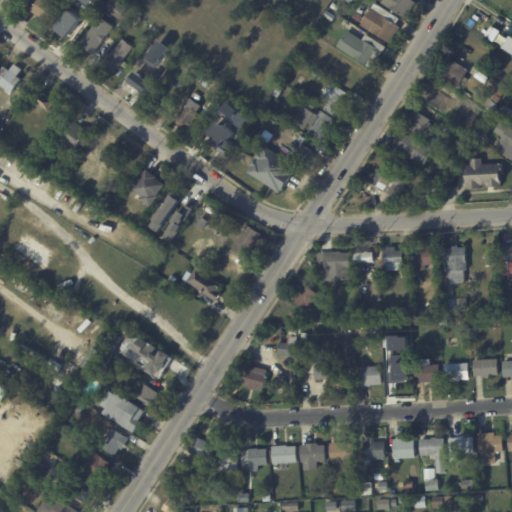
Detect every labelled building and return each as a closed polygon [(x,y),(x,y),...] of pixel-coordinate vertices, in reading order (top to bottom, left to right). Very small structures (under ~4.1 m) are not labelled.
[(49,25),(29,11),(37,0),(45,0),(59,9),(49,25)] [(113,0),(116,2),(126,10),(119,20),(113,15),(110,19),(104,14),(106,11),(103,9),(109,0),(113,0)] [(413,0),(417,2),(407,18),(382,2),(383,0),(413,0)] [(338,12),(332,8),(334,4),(341,7),(338,12)] [(399,20),(396,26),(400,29),(390,44),(361,26),(375,4),(399,20)] [(121,18),(127,10),(133,15),(127,23),(121,18)] [(334,23),(325,17),(328,11),(338,18),(334,23)] [(357,14),(362,17),(359,22),(353,19),(356,13),(357,14)] [(74,38),(72,41),(66,37),(63,41),(50,31),(64,14),(76,24),(72,30),(77,34),(74,38)] [(103,30),(107,33),(91,56),(79,46),(96,24),(100,27),(100,28),(103,30)] [(478,25),(498,37),(495,41),(476,29),(478,25)] [(349,32),(362,41),(366,35),(386,48),(372,70),(337,48),(347,31),(349,32)] [(511,36),(508,35),(502,48),(511,53),(511,36)] [(128,44),(134,49),(114,73),(104,64),(124,40),(128,44)] [(167,58),(159,54),(164,44),(177,51),(172,61),(167,58)] [(467,70),(457,87),(441,77),(451,60),(467,70)] [(21,72),(16,78),(20,81),(9,96),(4,93),(6,91),(0,86),(0,72),(3,68),(9,72),(14,65),(21,71),(21,72)] [(146,68),(150,72),(149,74),(156,80),(141,98),(129,89),(133,85),(129,81),(142,65),(146,68)] [(478,72),(488,79),(485,84),(474,78),(478,72)] [(205,89),(199,83),(205,76),(211,82),(205,89)] [(460,98),(446,120),(421,104),(435,81),(460,97),(460,98)] [(489,81),(497,86),(494,90),(487,84),(489,81)] [(349,96),(351,97),(342,109),(346,111),(339,121),(323,110),(330,100),(325,96),(333,84),(349,96)] [(278,99),(272,96),(278,85),(283,89),(278,99)] [(501,88),(506,92),(501,98),(496,94),(501,88)] [(48,97),(55,102),(49,112),(34,102),(41,92),(48,97)] [(492,101),(495,96),(501,99),(497,104),(492,101)] [(178,126),(177,125),(179,122),(177,120),(185,109),(187,110),(188,108),(187,107),(192,100),(202,108),(198,114),(200,115),(195,122),(200,126),(194,133),(183,125),(181,128),(178,126)] [(230,100),(244,112),(238,119),(233,115),(231,116),(226,111),(227,110),(224,107),(230,100)] [(491,101),(497,106),(496,106),(498,107),(494,113),(492,112),(491,113),(486,109),(491,101)] [(506,102),(511,106),(511,108),(510,112),(503,107),(506,102)] [(503,112),(511,117),(511,109),(506,106),(503,112)] [(313,117),(303,133),(294,128),(304,111),(313,117)] [(334,121),(325,136),(329,138),(324,145),(307,135),(321,112),(335,120),(334,121)] [(429,123),(420,137),(407,129),(417,112),(431,120),(429,123)] [(76,123),(88,132),(74,152),(59,142),(74,122),(76,123)] [(511,161),(503,156),(504,153),(496,148),(502,138),(494,133),(500,122),(511,129),(511,161)] [(222,157),(202,142),(216,123),(222,128),(220,132),(233,142),(222,157)] [(472,132),(477,123),(484,128),(478,136),(472,132)] [(110,138),(117,144),(105,158),(108,160),(101,169),(110,177),(100,189),(84,175),(90,168),(81,161),(104,133),(110,138)] [(488,137),(483,144),(478,141),(482,133),(488,136),(488,137)] [(434,153),(424,168),(394,148),(403,134),(434,153)] [(314,152),(315,153),(306,167),(293,158),(303,144),(314,152)] [(295,168),(296,168),(279,195),(246,174),(250,168),(249,167),(253,160),(256,163),(257,161),(254,159),(258,153),(259,154),(263,147),(295,168)] [(494,189),(487,189),(487,187),(481,187),(481,191),(467,191),(466,167),(471,167),(471,161),(482,160),(482,166),(502,166),(503,177),(501,177),(502,189),(494,189)] [(390,195),(381,190),(378,196),(368,190),(371,184),(373,180),(372,179),(375,175),(377,176),(384,165),(404,177),(392,196),(390,195)] [(154,176),(157,178),(156,179),(165,185),(151,204),(132,190),(147,170),(154,176)] [(439,186),(445,176),(452,180),(446,190),(439,186)] [(421,184),(424,179),(429,182),(426,187),(421,184)] [(82,188),(86,184),(90,188),(87,192),(85,191),(82,189),(82,188)] [(429,192),(432,186),(444,194),(441,199),(437,197),(435,202),(431,199),(433,195),(429,192)] [(150,226),(158,232),(183,198),(174,192),(150,226)] [(185,195),(191,199),(176,221),(165,213),(180,192),(185,195)] [(217,218),(206,212),(210,206),(220,212),(217,218)] [(206,226),(202,231),(196,227),(202,218),(208,222),(206,226)] [(264,236),(256,249),(255,249),(248,260),(234,251),(249,226),(264,236)] [(168,233),(175,239),(171,244),(164,238),(168,233)] [(511,280),(505,281),(504,262),(501,262),(500,246),(511,244),(511,280)] [(467,271),(464,271),(464,283),(449,284),(448,271),(442,272),(441,252),(447,252),(446,249),(452,248),(452,246),(458,245),(458,248),(466,247),(467,271)] [(402,251),(404,269),(385,271),(383,247),(395,246),(395,251),(402,250),(402,251)] [(437,265),(426,266),(426,270),(418,271),(416,249),(423,249),(422,247),(429,246),(429,249),(436,249),(437,265)] [(351,279),(325,281),(324,267),(321,268),(319,253),(342,251),(342,253),(349,252),(351,279)] [(369,252),(374,252),(374,262),(362,263),(358,264),(358,263),(355,263),(355,253),(366,252),(365,251),(369,251),(369,252)] [(221,296),(217,301),(187,282),(196,268),(222,285),(218,291),(222,294),(221,296)] [(318,294),(307,311),(293,302),(304,285),(318,294)] [(510,287),(511,295),(504,296),(503,288),(510,287)] [(199,295),(200,296),(197,301),(192,298),(195,293),(199,295)] [(445,299),(465,298),(466,311),(446,312),(445,299)] [(397,307),(406,306),(407,314),(398,314),(397,307)] [(440,325),(439,315),(449,315),(449,324),(440,325)] [(125,327),(131,331),(128,336),(122,332),(125,327)] [(121,338),(117,344),(113,342),(117,335),(121,338)] [(294,357),(278,355),(279,342),(286,343),(287,338),(298,339),(297,345),(299,345),(297,358),(294,357)] [(168,356),(171,359),(161,375),(158,373),(155,378),(146,373),(152,363),(140,355),(135,363),(122,355),(128,345),(128,341),(141,340),(168,356)] [(116,345),(117,346),(106,364),(100,360),(111,342),(116,345)] [(22,343),(44,356),(41,360),(19,347),(22,343)] [(326,380),(315,380),(313,344),(332,343),(334,379),(326,380)] [(87,371),(79,366),(92,347),(99,352),(87,371)] [(440,364),(440,382),(415,383),(415,365),(417,365),(416,362),(419,362),(419,359),(426,359),(426,365),(440,364)] [(483,376),(475,376),(474,360),(498,359),(499,375),(483,376)] [(511,377),(504,378),(503,361),(511,360),(511,377)] [(470,380),(447,381),(446,365),(468,363),(470,380)] [(249,366),(269,370),(264,389),(259,388),(259,391),(250,389),(250,385),(244,383),(248,365),(249,366)] [(395,384),(390,384),(390,366),(410,365),(411,383),(395,384)] [(374,366),(381,366),(382,384),(371,385),(371,386),(361,387),(360,369),(362,369),(362,367),(364,367),(364,366),(370,366),(370,367),(374,366)] [(10,388),(0,382),(0,400),(3,402),(10,388)] [(143,383),(159,393),(157,395),(161,397),(154,408),(150,405),(149,407),(141,402),(142,400),(127,391),(132,384),(136,387),(140,382),(143,383)] [(143,410),(144,411),(138,421),(141,422),(133,434),(112,420),(113,419),(103,413),(116,393),(143,410)] [(67,425),(70,419),(75,423),(72,428),(67,425)] [(124,430),(125,431),(123,435),(129,439),(122,451),(119,449),(115,456),(102,448),(113,429),(115,430),(117,426),(124,430)] [(503,445),(503,452),(495,452),(496,464),(483,464),(482,452),(480,452),(479,434),(495,433),(496,436),(503,435),(503,445)] [(349,460),(331,462),(330,444),(344,443),(344,436),(354,436),(355,460),(349,460)] [(465,454),(450,455),(449,438),(459,438),(459,437),(465,436),(465,438),(474,437),(474,453),(465,454)] [(204,440),(205,441),(214,444),(208,460),(191,454),(196,438),(204,440)] [(385,446),(386,459),(365,460),(364,443),(370,443),(370,438),(375,438),(375,442),(385,441),(385,446)] [(446,473),(437,474),(435,456),(421,457),(420,440),(432,439),(432,438),(437,438),(437,439),(444,439),(446,473)] [(415,458),(400,459),(400,462),(395,462),(393,440),(408,439),(408,440),(414,440),(415,458)] [(316,446),(325,445),(325,462),(317,462),(317,467),(305,467),(305,463),(302,463),(301,445),(316,445),(316,446)] [(84,447),(105,461),(93,478),(72,464),(77,457),(76,456),(83,446),(84,447)] [(223,446),(239,448),(236,474),(217,471),(221,446),(223,446)] [(288,446),(296,446),(297,462),(273,463),(272,446),(287,446),(288,446)] [(259,449),(267,449),(268,464),(259,465),(259,471),(250,472),(249,464),(242,464),(241,451),(248,450),(248,449),(258,448),(258,449),(259,449)] [(51,466),(39,460),(44,451),(56,457),(51,466)] [(50,470),(51,470),(43,481),(29,472),(37,461),(50,470)] [(371,475),(369,474),(374,467),(379,471),(374,478),(371,475)] [(439,479),(440,491),(427,491),(427,480),(426,480),(426,470),(436,469),(437,479),(439,479)] [(94,494),(87,505),(64,492),(74,476),(81,480),(84,476),(96,484),(91,492),(94,494)] [(473,480),(473,489),(462,489),(462,480),(473,480)] [(412,481),(413,488),(404,489),(404,482),(412,481)] [(31,487),(32,487),(26,496),(19,491),(25,482),(31,487)] [(373,483),(374,495),(363,496),(363,483),(373,483)] [(339,496),(339,485),(353,484),(354,496),(339,496)] [(321,489),(328,488),(329,496),(322,497),(321,489)] [(68,506),(78,511),(37,511),(49,493),(68,506)] [(249,495),(249,502),(239,502),(239,494),(249,494),(249,495)] [(426,508),(415,508),(415,497),(426,496),(426,508)] [(444,497),(444,507),(433,508),(433,497),(444,497)] [(165,511),(161,509),(169,498),(180,506),(175,511),(165,511)] [(378,500),(396,500),(396,506),(390,506),(390,510),(378,510),(378,500)] [(357,511),(342,511),(342,502),(356,501),(357,511)] [(299,511),(290,511),(290,510),(283,510),(283,503),(298,502),(299,511)] [(320,502),(321,510),(312,511),(312,503),(320,502)]
